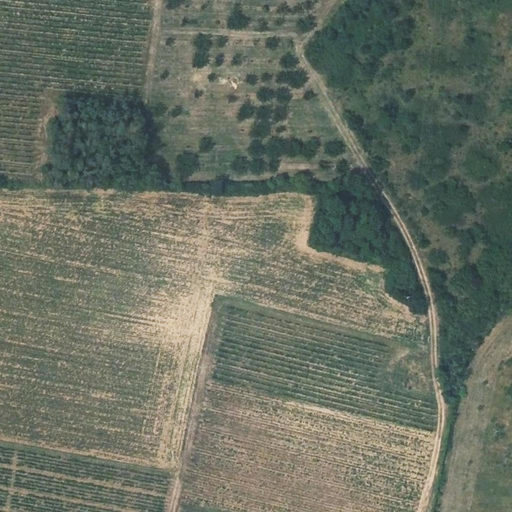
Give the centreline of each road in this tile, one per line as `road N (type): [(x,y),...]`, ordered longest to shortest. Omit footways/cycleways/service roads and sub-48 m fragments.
road 1 (track): [(422,511),(441,418),(428,296),(370,174)]
road 2 (track): [(335,0),(302,49),(370,174)]
road 3 (track): [(173,511),(204,382)]
